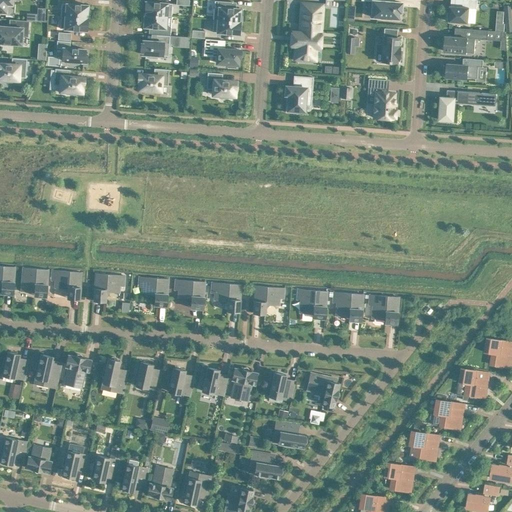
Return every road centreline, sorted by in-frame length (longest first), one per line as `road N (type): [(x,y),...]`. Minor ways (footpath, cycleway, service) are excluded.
road 1 (residential): [(0,325),(401,356)]
road 2 (residential): [(281,511),(401,356)]
road 3 (unclassified): [(414,145),(257,133)]
road 4 (unclassified): [(257,133),(111,122)]
road 5 (residential): [(427,0),(414,145)]
road 6 (residential): [(511,402),(424,511)]
road 7 (residential): [(266,0),(257,133)]
road 8 (residential): [(111,122),(118,0)]
